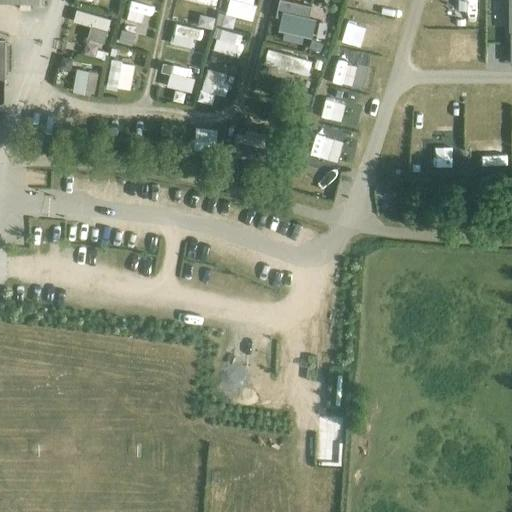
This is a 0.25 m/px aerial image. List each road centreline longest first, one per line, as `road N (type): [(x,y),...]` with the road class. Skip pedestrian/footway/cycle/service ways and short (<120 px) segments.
road 1 (track): [(348,226),(188,179),(10,157)]
road 2 (track): [(511,239),(348,226)]
